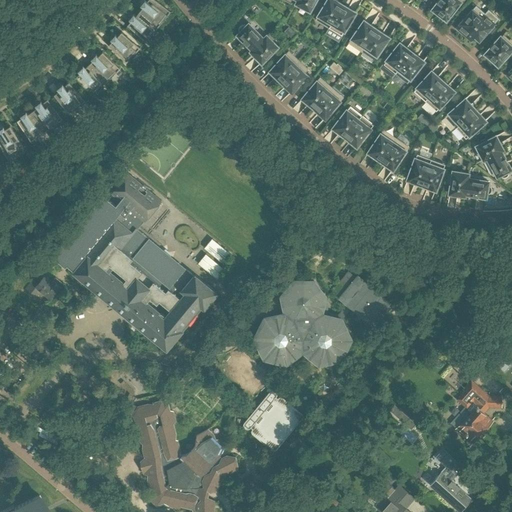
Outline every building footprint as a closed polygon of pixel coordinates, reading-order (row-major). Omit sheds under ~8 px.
[(139,11),(158,26),(170,11),(155,0),(148,0),(147,1),(145,0),(143,0),(140,5),(143,7),(139,11)] [(310,11),(315,0),(297,0),(296,3),(310,11)] [(329,27),(342,4),(335,0),(327,0),(324,5),(316,20),(329,27)] [(438,0),(437,2),(438,2),(432,9),(439,14),(438,15),(444,20),(445,19),(446,20),(457,6),(458,7),(463,0),(438,0)] [(342,4),(329,27),(342,35),(350,21),(355,12),(342,4)] [(466,36),(470,32),(469,32),(485,14),(476,6),(473,10),(472,9),(456,27),(466,36)] [(470,40),(474,36),(479,41),(488,31),(489,32),(496,25),(494,24),(495,23),(495,22),(498,18),(488,10),(485,14),(469,32),(470,32),(466,36),(470,40)] [(145,41),(158,26),(139,11),(136,15),(133,13),(129,18),(131,21),(127,25),(145,41)] [(361,51),(376,29),(364,20),(349,43),(361,51)] [(240,32),(238,35),(243,40),(244,41),(252,50),(263,39),(249,24),(247,26),(246,25),(245,25),(244,24),(243,24),(242,24),(242,25),(241,25),(240,26),(239,27),(238,28),(238,29),(238,30),(239,31),(239,32),(240,32)] [(289,26),(284,31),(292,38),(296,33),(289,26)] [(376,29),(361,51),(374,60),(389,37),(376,29)] [(140,48),(122,32),(117,36),(115,34),(110,39),(113,41),(109,45),(126,62),(140,48)] [(509,40),(504,35),(502,37),(501,36),(495,43),(494,42),(491,46),(491,47),(485,53),(491,59),(490,60),(496,65),(497,64),(498,65),(510,52),(511,54),(511,52),(511,40),(511,39),(509,40)] [(252,50),(251,51),(262,62),(277,47),(266,36),(263,39),(252,50)] [(400,43),(383,64),(395,73),(412,52),(400,43)] [(89,64),(105,82),(119,69),(102,51),(98,56),(96,53),(91,58),(93,60),(89,64)] [(281,81),(299,61),(289,51),(270,70),(281,81)] [(412,52),(395,73),(407,82),(424,61),(417,56),(412,52)] [(299,61),(281,81),(292,91),(310,72),(299,61)] [(91,95),(105,82),(89,64),(85,68),(83,65),(78,70),(80,73),(75,77),(91,95)] [(425,101),(443,81),(432,71),(414,91),(425,101)] [(314,108),(332,87),(320,77),(303,98),(314,108)] [(443,81),(425,101),(436,111),(454,91),(443,81)] [(84,100),(69,82),(64,86),(62,83),(57,88),(59,90),(54,94),(69,113),(84,100)] [(332,87),(314,108),(325,117),(343,97),(332,87)] [(456,127),(475,109),(465,98),(445,116),(456,127)] [(33,110),(46,130),(62,119),(47,100),(42,103),(41,100),(35,104),(37,107),(33,110)] [(345,136),(362,115),(350,106),(333,127),(345,136)] [(475,109),(456,127),(466,138),(486,120),(475,109)] [(30,141),(46,130),(33,110),(28,113),(26,111),(20,115),(22,117),(17,121),(30,141)] [(362,115),(345,136),(357,146),(373,125),(362,115)] [(23,146),(10,126),(5,129),(3,126),(0,127),(0,146),(6,157),(23,146)] [(381,160),(396,138),(384,130),(368,152),(381,160)] [(501,150),(503,149),(496,136),(477,146),(484,160),(488,158),(487,157),(501,150)] [(396,138),(381,160),(393,169),(408,147),(396,138)] [(505,157),(501,150),(487,157),(488,158),(497,176),(500,175),(502,177),(504,177),(506,177),(508,175),(509,173),(508,170),(511,169),(507,162),(507,161),(505,157)] [(422,184),(431,159),(417,154),(408,179),(422,184)] [(431,159),(422,184),(436,189),(445,164),(431,159)] [(185,268),(185,269),(149,239),(149,238),(136,227),(143,219),(145,220),(162,201),(124,170),(108,189),(104,195),(103,194),(52,256),(65,267),(67,265),(75,271),(75,272),(166,348),(181,330),(180,329),(186,323),(187,324),(198,311),(196,310),(201,304),(204,307),(216,292),(196,275),(195,276),(185,268)] [(453,171),(449,193),(465,195),(465,193),(468,178),(468,174),(453,171)] [(468,178),(465,193),(478,196),(478,195),(486,197),(486,194),(488,194),(489,194),(490,193),(491,192),(491,191),(492,190),(492,189),(492,188),(491,187),(490,186),(489,185),(488,184),(488,182),(468,178)] [(212,238),(204,248),(224,264),(232,254),(212,238)] [(206,254),(198,263),(218,279),(225,270),(206,254)] [(52,284),(44,277),(38,285),(34,281),(27,290),(33,295),(38,289),(50,298),(60,286),(55,281),(52,284)] [(375,325),(391,306),(358,278),(342,298),(348,303),(336,318),(326,316),(326,301),(324,299),(324,297),(313,282),(294,282),(283,296),(286,314),(266,319),(256,338),(265,357),(286,362),(303,349),(319,363),(340,358),(350,339),(341,321),(352,307),(360,313),(355,319),(369,330),(373,324),(375,325)] [(479,316),(487,307),(481,301),(473,310),(479,316)] [(46,328),(51,337),(65,329),(60,320),(46,328)] [(500,349),(511,360),(511,349),(505,344),(500,349)] [(451,361),(472,380),(483,368),(462,349),(451,361)] [(501,407),(501,397),(485,396),(472,384),(458,399),(467,407),(451,424),(457,429),(457,430),(459,432),(460,432),(473,443),(492,421),(483,413),(489,407),(501,407)] [(300,422),(303,419),(303,418),(303,417),(303,416),(303,415),(303,414),(302,413),(283,397),(282,397),(281,397),(280,397),(279,397),(278,398),(276,397),(277,396),(277,395),(277,394),(277,393),(277,392),(276,391),(275,391),(274,390),(273,390),(272,390),(271,390),(271,391),(270,391),(244,422),(244,423),(244,424),(244,425),(244,426),(244,427),(245,427),(245,428),(246,428),(246,429),(247,429),(248,429),(249,429),(250,428),(251,427),(252,429),(252,430),(251,431),(252,432),(252,433),(252,434),(253,434),(272,450),(273,450),(274,451),(275,451),(276,450),(277,450),(277,449),(279,447),(300,422)] [(170,411),(168,405),(161,401),(155,403),(154,405),(148,404),(138,407),(133,416),(138,425),(139,425),(140,427),(139,427),(139,433),(141,443),(143,444),(143,450),(145,459),(148,461),(150,460),(152,467),(149,468),(148,480),(151,490),(153,491),(150,499),(157,506),(164,503),(169,506),(179,508),(181,506),(192,509),(192,511),(214,511),(214,501),(203,498),(205,489),(217,491),(222,480),(227,474),(227,475),(238,469),(236,457),(227,456),(222,458),(219,455),(225,445),(219,440),(218,441),(213,436),(214,434),(208,429),(197,435),(196,445),(188,454),(180,456),(180,451),(178,441),(176,440),(176,434),(173,424),(176,422),(173,412),(170,411)] [(463,467),(443,448),(435,457),(446,467),(430,484),(460,511),(471,498),(451,480),(463,467)] [(298,469),(308,476),(312,471),(303,463),(298,469)] [(389,498),(378,509),(381,511),(409,511),(405,509),(415,498),(410,495),(399,486),(396,490),(384,479),(377,487),(389,498)] [(260,488),(251,480),(249,483),(253,488),(257,491),(260,488)] [(247,495),(253,501),(260,493),(257,491),(253,488),(247,495)] [(323,501),(335,511),(342,504),(329,493),(323,501)] [(40,511),(46,509),(40,495),(6,511),(40,511)] [(247,508),(249,502),(233,497),(231,504),(247,508)]
